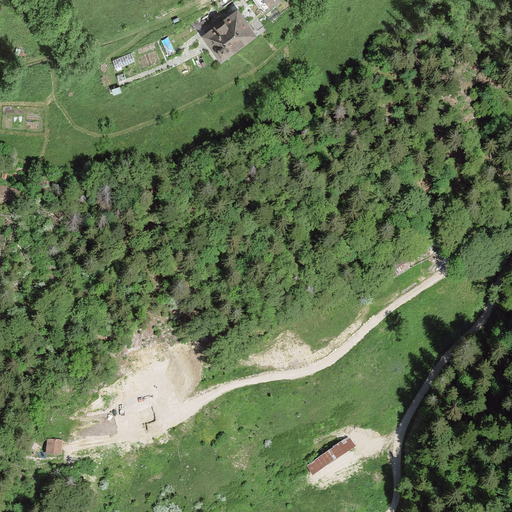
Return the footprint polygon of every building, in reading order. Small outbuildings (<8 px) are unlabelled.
[(240,6),(205,33),(225,59),(260,31),(240,6)] [(20,192),(0,186),(0,187),(0,196),(17,202),(20,192)] [(399,254),(398,252),(384,259),(391,271),(404,263),(402,258),(409,254),(406,250),(399,254)] [(354,447),(345,435),(303,465),(312,477),(354,447)] [(64,440),(47,439),(46,455),(63,455),(64,440)]
